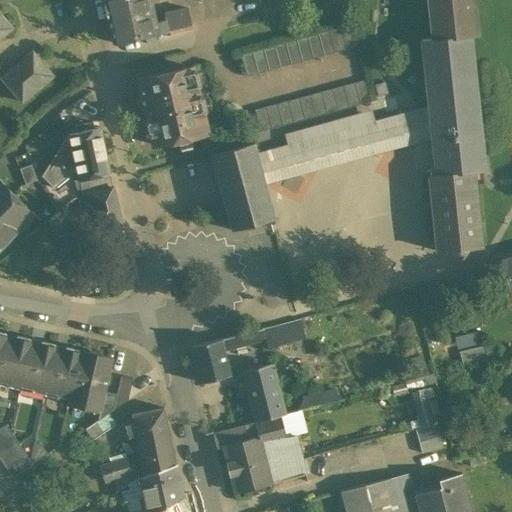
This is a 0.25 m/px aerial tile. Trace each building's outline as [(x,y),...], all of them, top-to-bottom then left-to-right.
[(103,0),(104,0),(103,0),(113,41),(114,43),(191,25),(188,9),(167,13),(165,18),(166,21),(156,22),(151,2),(150,1),(147,1),(146,0),(103,0)] [(429,175),(438,251),(481,246),(473,171),(485,169),(470,38),(471,37),(471,35),(477,35),(473,0),(428,0),(433,39),(422,40),(422,42),(423,42),(430,105),(433,137),(435,152),(434,152),(436,174),(429,175)] [(0,13),(0,36),(12,27),(0,13)] [(352,24),(340,27),(346,49),(357,46),(352,24)] [(340,27),(329,30),(335,52),(346,49),(340,27)] [(329,30),(318,33),(318,34),(324,55),(335,52),(329,30)] [(318,34),(307,37),(313,58),(324,55),(318,34)] [(307,37),(296,40),(302,61),(313,58),(307,37)] [(296,40),(285,43),(291,64),(302,61),(296,40)] [(285,43),(274,46),(280,67),(291,64),(285,43)] [(274,46),(263,48),(269,70),(280,67),(274,46)] [(263,48),(252,51),(258,73),(269,70),(263,48)] [(32,50),(1,77),(22,102),(54,76),(32,50)] [(252,51),(241,54),(247,76),(258,73),(252,51)] [(176,71),(138,79),(142,95),(138,96),(137,97),(139,107),(141,108),(145,107),(147,119),(144,123),(147,132),(150,134),(151,134),(153,144),(176,139),(178,141),(191,138),(192,136),(208,132),(203,112),(205,109),(202,97),(199,95),(197,86),(199,84),(196,71),(194,70),(193,67),(185,68),(184,68),(176,69),(176,71)] [(365,80),(354,83),(360,104),(371,101),(365,80)] [(354,83),(343,85),(349,107),(360,104),(354,83)] [(343,85),(332,88),(338,110),(349,107),(343,85)] [(338,110),(332,88),(321,91),(327,113),(338,110)] [(321,91),(310,94),(316,116),(327,113),(321,91)] [(316,116),(310,94),(299,97),(305,119),(316,116)] [(299,97),(288,100),(294,122),(305,119),(299,97)] [(288,100),(277,103),(283,125),(294,122),(288,100)] [(277,103),(266,106),(272,128),(283,125),(277,103)] [(430,105),(288,144),(257,152),(265,183),(433,137),(430,105)] [(266,106),(255,109),(261,131),(272,128),(266,106)] [(288,144),(373,121),(371,109),(285,133),(288,144)] [(69,134),(43,175),(54,186),(77,168),(79,177),(90,175),(91,177),(110,172),(100,126),(94,127),(92,120),(74,125),(76,132),(69,134)] [(254,141),(211,153),(212,154),(232,229),(279,216),(275,204),(271,205),(265,183),(257,152),(254,143),(255,143),(254,141)] [(31,164),(20,169),(26,184),(37,180),(31,164)] [(0,182),(0,246),(32,214),(0,182)] [(113,186),(93,192),(74,199),(79,217),(83,216),(86,232),(121,221),(113,186)] [(84,245),(72,226),(57,236),(66,249),(61,252),(65,257),(84,245)] [(511,257),(501,260),(510,292),(511,291),(511,257)] [(287,321),(262,328),(264,337),(265,337),(267,346),(292,340),(287,321)] [(262,328),(221,338),(224,350),(255,342),(255,340),(264,337),(262,328)] [(31,341),(6,336),(0,362),(0,381),(7,383),(6,385),(9,386),(9,384),(20,386),(31,341)] [(221,338),(191,346),(200,382),(230,374),(224,350),(221,338)] [(55,346),(31,341),(20,386),(31,389),(31,391),(34,391),(34,389),(45,392),(55,346)] [(80,352),(55,346),(45,392),(56,394),(56,396),(58,397),(58,395),(69,397),(70,397),(80,352)] [(483,346),(459,352),(462,364),(486,359),(483,346)] [(112,359),(80,352),(70,397),(69,397),(68,400),(96,406),(101,403),(102,402),(105,390),(112,359)] [(410,360),(415,378),(428,374),(423,357),(410,360)] [(272,363),(242,371),(255,421),(256,421),(280,415),(286,413),(284,405),(272,363)] [(133,377),(121,375),(117,393),(113,410),(128,400),(133,377)] [(426,426),(437,423),(428,389),(418,392),(426,426)] [(117,393),(105,390),(102,402),(101,403),(97,420),(109,412),(109,413),(113,410),(117,393)] [(330,392),(284,405),(286,413),(302,409),(332,400),(330,392)] [(164,407),(132,414),(134,423),(126,425),(129,437),(137,435),(142,458),(127,461),(131,474),(130,474),(133,481),(145,474),(176,463),(164,407)] [(97,420),(86,428),(93,439),(116,424),(109,413),(109,412),(97,420)] [(280,415),(256,421),(272,482),(305,474),(295,435),(293,435),(292,430),(285,432),(280,415)] [(255,421),(213,432),(217,447),(224,445),(236,491),(272,482),(256,421),(255,421)] [(437,423),(426,426),(432,448),(443,445),(437,423)] [(6,424),(0,428),(0,442),(13,434),(6,424)] [(13,434),(0,442),(0,455),(0,457),(19,444),(13,434)] [(19,444),(0,457),(7,467),(26,454),(19,444)] [(26,454),(7,467),(14,477),(33,464),(26,454)] [(127,458),(100,467),(105,482),(130,474),(131,474),(127,458)] [(176,463),(145,474),(140,477),(148,511),(155,511),(178,499),(183,497),(176,463)] [(416,494),(410,472),(390,477),(399,511),(420,511),(415,494),(416,494)] [(416,494),(415,494),(420,511),(472,511),(462,473),(436,480),(438,488),(416,494)] [(129,511),(148,511),(140,477),(133,481),(128,483),(131,488),(124,492),(129,511)] [(399,511),(390,477),(341,491),(346,511),(399,511)] [(184,511),(178,499),(155,511),(184,511)]
